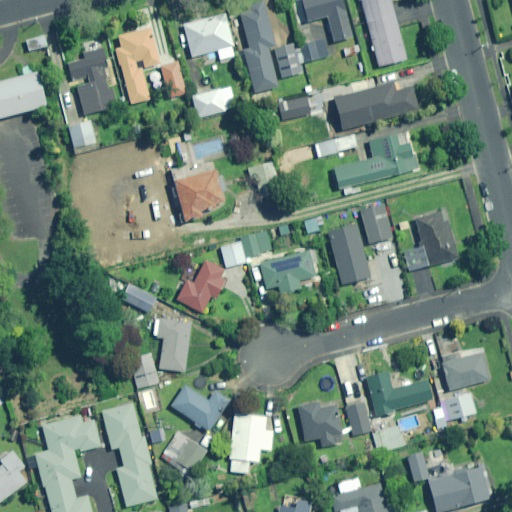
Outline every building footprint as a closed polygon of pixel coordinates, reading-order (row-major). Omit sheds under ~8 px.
[(352,39),(340,0),(300,0),(307,23),(326,18),(333,44),(352,39)] [(406,61),(390,0),(359,0),(378,69),(406,61)] [(274,46),(263,7),(238,15),(248,50),(242,52),(254,94),(279,87),(267,49),(274,46)] [(235,57),(223,14),(182,26),(191,59),(216,52),(219,62),(235,57)] [(173,64),(161,67),(150,29),(117,38),(120,49),(114,51),(130,106),(149,101),(144,85),(162,80),(165,90),(179,86),(173,64)] [(63,50),(71,84),(74,96),(77,95),(83,116),(116,108),(99,41),(63,50)] [(301,75),(294,47),(274,52),(281,80),(301,75)] [(40,78),(0,89),(0,124),(49,110),(40,78)] [(399,91),(397,83),(337,98),(345,130),(417,111),(412,88),(399,91)] [(234,111),(229,89),(191,97),(196,119),(234,111)] [(311,116),(307,98),(274,105),(278,124),(311,116)] [(95,144),(89,123),(67,129),(73,151),(95,144)] [(417,172),(408,131),(368,141),(373,160),(333,169),(338,191),(417,172)] [(214,207),(227,204),(223,183),(219,170),(191,177),(188,165),(158,173),(168,212),(180,209),(184,224),(201,219),(200,214),(215,210),(214,207)] [(265,182),(263,166),(247,169),(249,185),(265,182)] [(392,240),(383,206),(360,212),(368,246),(392,240)] [(442,223),(440,213),(415,219),(422,248),(403,253),(408,273),(457,261),(448,222),(442,223)] [(323,226),(321,219),(304,224),(307,235),(319,232),(317,227),(323,226)] [(371,279),(357,225),(327,233),(342,287),(371,279)] [(271,252),(265,232),(239,240),(246,260),(271,252)] [(245,264),(239,243),(220,248),(225,270),(245,264)] [(315,278),(309,254),(259,266),(265,291),(277,288),(279,295),(301,290),(299,282),(315,278)] [(224,271),(214,267),(205,262),(201,269),(194,265),(175,302),(202,315),(210,299),(216,301),(226,281),(220,279),(224,271)] [(191,323),(155,318),(153,338),(162,340),(159,371),(185,374),(191,323)] [(489,381),(482,354),(441,365),(449,392),(489,381)] [(157,386),(152,355),(131,359),(136,390),(157,386)] [(392,391),(387,374),(366,379),(376,419),(394,414),(393,412),(433,402),(428,382),(392,391)] [(208,403),(185,387),(170,408),(208,434),(230,402),(216,393),(208,403)] [(475,415),(469,395),(444,402),(450,422),(475,415)] [(341,446),(334,400),(297,406),(303,443),(318,441),(320,449),(341,446)] [(371,433),(364,403),(345,408),(352,438),(371,433)] [(141,439),(132,405),(101,413),(111,451),(118,449),(123,468),(116,470),(126,508),(157,501),(147,465),(150,464),(144,438),(141,439)] [(446,428),(441,409),(432,411),(437,431),(446,428)] [(81,478),(75,455),(74,452),(78,450),(79,454),(100,448),(90,414),(42,427),(48,452),(35,456),(50,511),(91,511),(87,498),(75,501),(70,481),(81,478)] [(265,419),(234,415),(227,473),(247,475),(248,463),(258,464),(259,451),(270,452),(272,433),(264,432),(265,419)] [(403,448),(398,429),(372,435),(377,454),(403,448)] [(206,452),(177,433),(163,455),(192,473),(206,452)] [(24,468),(11,451),(0,459),(0,503),(26,484),(18,473),(24,468)] [(429,480),(423,455),(408,459),(413,484),(429,480)] [(447,511),(488,501),(480,470),(428,483),(435,511),(447,511)] [(360,491),(357,480),(337,485),(340,496),(329,498),(333,511),(344,511),(357,509),(357,511),(396,511),(395,505),(385,508),(380,486),(360,491)] [(309,511),(311,504),(282,498),(279,511),(309,511)]
